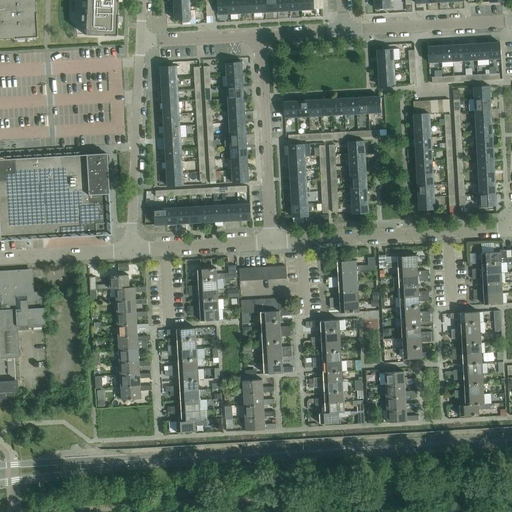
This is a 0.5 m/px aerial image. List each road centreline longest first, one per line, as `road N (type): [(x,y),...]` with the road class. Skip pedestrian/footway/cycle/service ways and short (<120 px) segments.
road 1 (secondary): [(72,466),(511,443)]
road 2 (residential): [(133,252),(140,42)]
road 3 (unclassified): [(272,244),(260,35)]
road 4 (residential): [(303,242),(447,234)]
road 5 (unclassified): [(0,260),(133,252)]
road 6 (residential): [(147,251),(272,244)]
road 7 (unclassified): [(140,42),(260,35)]
